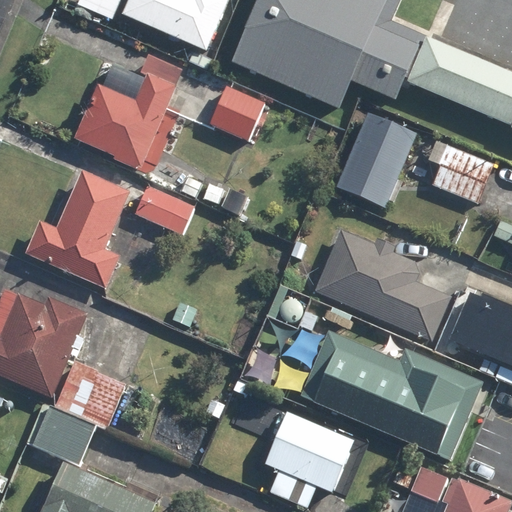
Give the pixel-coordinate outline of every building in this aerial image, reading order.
[(230,0),(132,0),(125,14),(208,54),(234,2),(230,0)] [(400,104),(428,34),(384,17),(390,0),(262,0),(237,65),(335,104),(344,82),(400,104)] [(511,73),(431,39),(412,84),(511,126),(511,73)] [(151,76),(140,102),(102,85),(78,140),(119,158),(117,163),(139,172),(141,169),(145,170),(181,88),(178,86),(185,71),(152,56),(144,73),(151,76)] [(268,105),(229,89),(213,128),(252,144),(268,105)] [(420,135),(371,114),(339,189),(388,209),(420,135)] [(431,162),(443,167),(435,187),(480,206),(497,165),(439,141),(431,162)] [(134,195),(85,174),(61,230),(43,222),(28,256),(108,290),(121,260),(108,254),(134,195)] [(195,208),(150,188),(137,217),(183,236),(195,208)] [(454,299),(419,284),(423,276),(417,262),(397,254),(399,248),(380,240),(377,245),(344,231),(317,293),(435,344),(454,299)] [(52,298),(48,306),(22,294),(20,298),(8,292),(0,309),(0,377),(56,402),(94,317),(52,298)] [(511,306),(485,295),(484,299),(474,294),(453,341),(511,367),(511,306)] [(182,304),(174,322),(196,332),(204,313),(182,304)] [(408,350),(403,362),(331,332),(303,397),(317,402),(316,404),(440,457),(440,455),(455,461),(488,384),(408,350)] [(133,388),(79,363),(58,408),(113,432),(133,388)] [(98,429),(46,407),(29,445),(81,467),(98,429)] [(359,444),(291,414),(268,467),(281,473),(272,493),(311,510),(320,489),(336,496),(359,444)] [(158,511),(161,506),(66,464),(44,511),(158,511)] [(511,511),(511,500),(457,478),(449,496),(445,494),(451,479),(425,469),(415,494),(413,493),(404,511),(511,511)]
